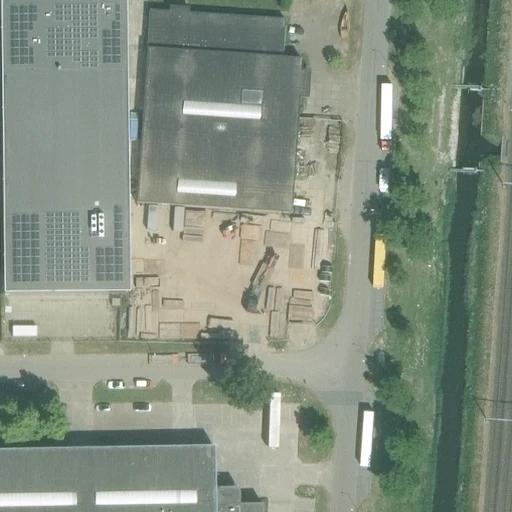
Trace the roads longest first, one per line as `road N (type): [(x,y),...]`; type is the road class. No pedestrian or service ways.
road 1 (unclassified): [(349,367),(375,0)]
road 2 (unclassified): [(0,371),(349,367)]
road 3 (unclassified): [(336,511),(349,367)]
